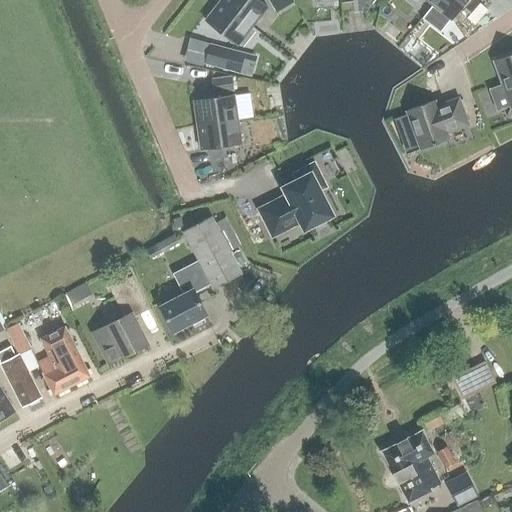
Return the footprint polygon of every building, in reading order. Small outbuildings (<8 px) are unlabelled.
[(221,0),(220,2),(251,26),(266,7),(257,0),(221,0)] [(265,0),(273,12),(291,1),(290,0),(265,0)] [(451,20),(466,0),(435,0),(432,5),(451,20)] [(251,26),(220,2),(205,21),(236,46),(251,26)] [(204,64),(239,74),(244,54),(209,44),(204,64)] [(511,55),(495,61),(511,107),(511,55)] [(231,76),(210,79),(212,95),(233,92),(231,76)] [(193,101),(197,125),(237,120),(233,95),(193,101)] [(448,140),(446,134),(468,126),(458,99),(443,105),(444,107),(437,110),(434,101),(406,111),(420,150),(448,140)] [(200,150),(240,144),(237,120),(197,125),(200,150)] [(257,210),(272,238),(300,224),(304,231),(332,216),(319,191),(327,188),(314,163),(292,174),(296,181),(282,188),(285,195),(257,210)] [(182,227),(180,218),(172,220),(175,229),(182,227)] [(209,283),(212,289),(240,274),(211,218),(183,232),(198,262),(209,283)] [(173,275),(183,295),(160,307),(173,332),(206,315),(193,291),(209,283),(198,262),(173,275)] [(124,317),(105,327),(112,341),(100,347),(99,345),(98,345),(109,365),(123,358),(122,357),(146,345),(147,345),(131,314),(147,306),(132,276),(109,288),(124,317)] [(68,291),(70,299),(91,293),(88,285),(68,291)] [(18,355),(30,349),(17,324),(5,330),(18,355)] [(49,357),(37,363),(53,395),(89,377),(64,327),(40,340),(49,357)] [(0,364),(22,407),(40,398),(18,355),(16,356),(11,346),(0,351),(0,364)] [(485,361),(453,377),(463,398),(496,383),(485,361)] [(0,421),(15,412),(0,388),(0,421)] [(433,454),(421,431),(381,452),(408,503),(431,491),(430,489),(439,484),(426,457),(433,454)] [(444,468),(455,463),(446,447),(436,452),(444,468)] [(457,503),(477,494),(467,471),(447,480),(457,503)] [(480,511),(475,501),(452,511),(480,511)]
